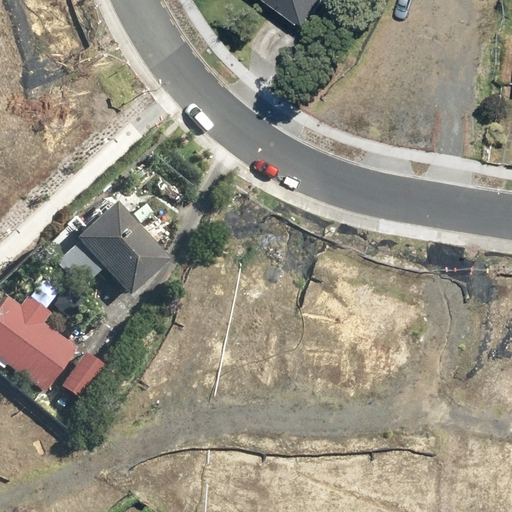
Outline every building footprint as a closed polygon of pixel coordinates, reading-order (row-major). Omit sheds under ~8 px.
[(0,82),(30,74),(9,0),(3,0),(0,1),(0,82)] [(277,0),(313,24),(329,0),(277,0)] [(491,21),(415,11),(413,21),(396,18),(392,49),(408,51),(405,71),(483,82),(491,21)] [(79,160),(43,93),(0,116),(0,154),(3,152),(24,190),(79,160)] [(130,296),(169,257),(158,246),(171,232),(150,211),(137,224),(112,200),(73,238),(130,296)] [(274,284),(195,273),(188,322),(267,333),(274,284)] [(15,306),(1,296),(0,297),(0,363),(42,392),(72,349),(38,326),(47,314),(22,297),(15,306)] [(371,334),(294,321),(286,367),(363,380),(371,334)] [(475,357),(401,347),(395,389),(469,399),(475,357)] [(105,364),(86,349),(60,383),(79,398),(105,364)] [(511,362),(499,360),(491,416),(511,419),(511,362)] [(0,494),(10,485),(0,473),(0,494)]
